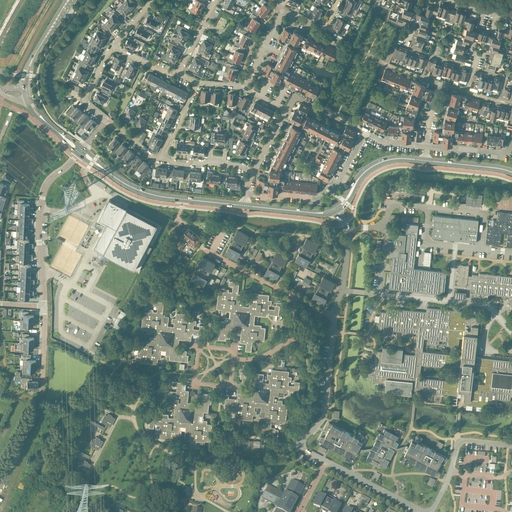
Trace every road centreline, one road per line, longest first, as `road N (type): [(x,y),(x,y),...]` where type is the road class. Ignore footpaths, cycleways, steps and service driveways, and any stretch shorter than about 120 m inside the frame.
road 1 (tertiary): [(425,160),(370,167),(330,212),(245,206)]
road 2 (tertiary): [(245,206),(139,191),(81,151)]
road 3 (residential): [(81,151),(44,187),(44,306)]
road 4 (residential): [(246,194),(329,199),(365,133)]
